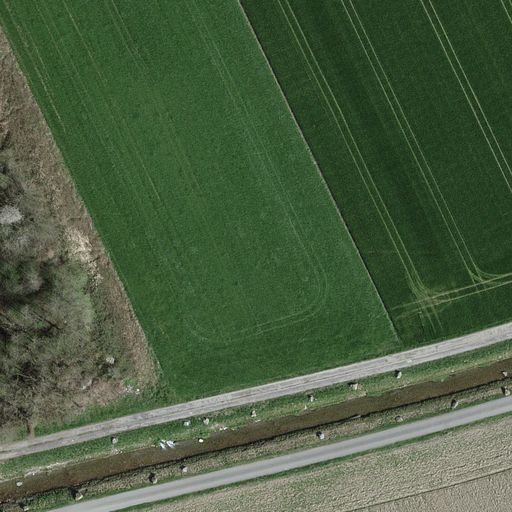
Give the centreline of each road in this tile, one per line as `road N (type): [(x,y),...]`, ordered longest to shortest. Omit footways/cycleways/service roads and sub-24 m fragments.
road 1 (track): [(0,451),(511,330)]
road 2 (unclassified): [(511,403),(80,511)]
